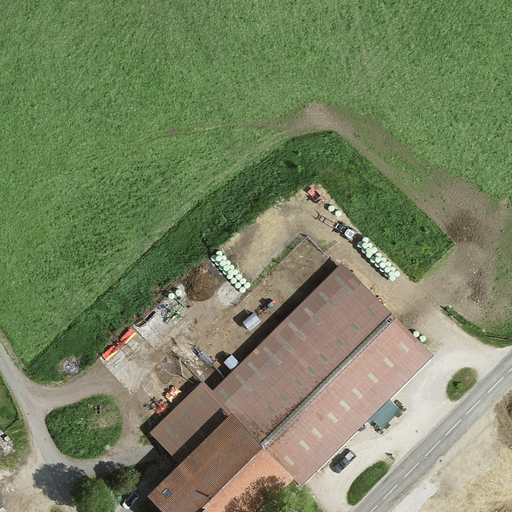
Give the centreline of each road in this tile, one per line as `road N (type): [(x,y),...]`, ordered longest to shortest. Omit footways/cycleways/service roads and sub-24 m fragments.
road 1 (secondary): [(373,511),(511,374)]
road 2 (track): [(74,511),(0,353)]
